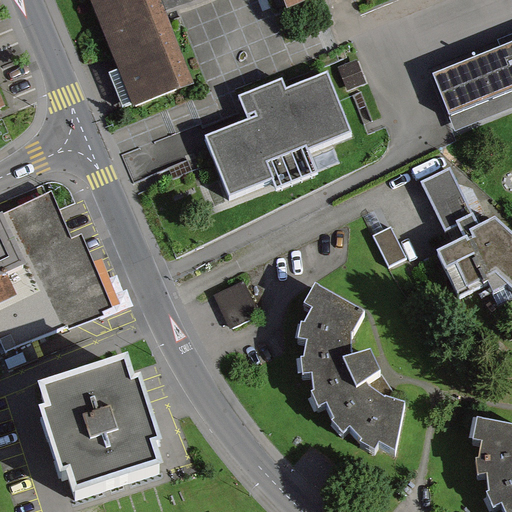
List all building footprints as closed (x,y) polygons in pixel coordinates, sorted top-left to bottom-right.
[(97,0),(137,102),(190,82),(158,0),(97,0)] [(511,45),(434,76),(451,118),(511,93),(511,45)] [(210,137),(232,194),(276,177),(280,187),(317,173),(307,148),(352,131),(331,78),(289,94),(284,82),(253,94),(262,117),(210,137)] [(511,233),(500,222),(483,230),(455,170),(426,183),(448,231),(464,223),(473,241),(443,254),(461,293),(502,274),(511,282),(511,233)] [(55,197),(0,221),(0,340),(6,355),(68,327),(70,332),(104,317),(102,313),(115,308),(84,237),(75,241),(55,197)] [(395,231),(377,237),(389,268),(406,261),(395,231)] [(231,331),(262,315),(246,283),(215,298),(231,331)] [(379,353),(358,358),(358,334),(371,314),(322,287),(309,308),(317,312),(312,324),(305,326),(303,346),(311,346),(310,358),(307,364),(307,376),(318,376),(318,396),(325,410),(334,405),(340,419),(337,425),(346,436),(358,429),(367,439),(366,445),(380,454),(386,445),(401,453),(411,403),(390,399),(374,385),(388,375),(384,365),(379,353)] [(128,365),(38,393),(45,416),(39,417),(60,484),(67,482),(73,504),(164,476),(156,453),(162,451),(141,385),(135,386),(128,365)] [(511,511),(511,427),(482,424),(479,445),(488,446),(484,478),(494,479),(494,499),(498,509),(511,510),(511,511)]
